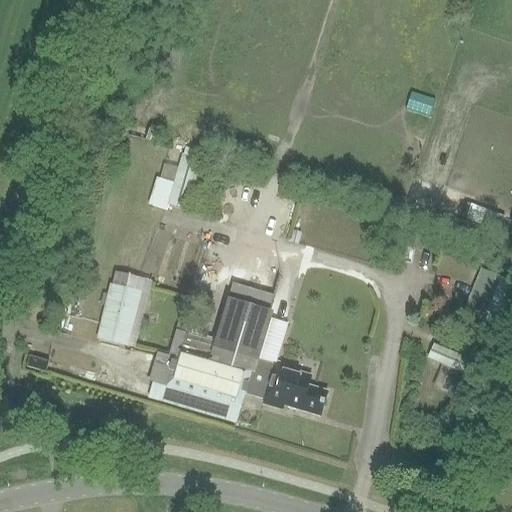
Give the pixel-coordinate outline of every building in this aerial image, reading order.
[(175,185),(171,199),(198,207),(209,170),(199,166),(200,161),(183,156),(175,185)] [(154,209),(167,213),(171,199),(175,185),(162,181),(154,209)] [(502,277),(482,269),(464,314),(484,322),(502,277)] [(112,286),(102,327),(99,337),(131,344),(143,294),(112,286)] [(434,346),(428,361),(451,370),(443,391),(466,400),(480,364),(434,346)] [(179,351),(169,389),(240,410),(244,396),(263,402),(262,405),(282,411),(283,408),(320,418),(327,394),(308,388),(311,378),(293,373),(295,369),(275,363),(274,367),(253,361),(249,372),(179,351)] [(26,369),(46,375),(49,363),(29,358),(26,369)]
